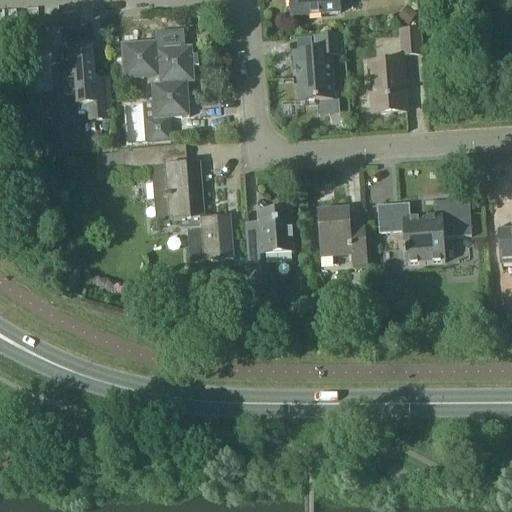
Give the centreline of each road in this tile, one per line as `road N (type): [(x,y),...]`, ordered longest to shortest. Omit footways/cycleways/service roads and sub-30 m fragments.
road 1 (secondary): [(511,400),(253,406),(157,397),(66,369),(0,333)]
road 2 (residential): [(511,144),(327,158),(273,150),(252,124),(239,0)]
road 3 (residential): [(123,0),(0,8)]
